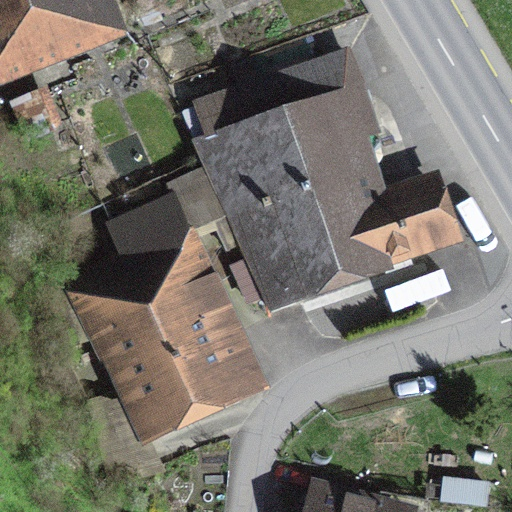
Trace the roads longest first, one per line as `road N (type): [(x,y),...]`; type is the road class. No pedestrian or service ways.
road 1 (residential): [(245,511),(257,449),(300,393),(351,368),(511,319)]
road 2 (secondary): [(415,0),(511,162)]
